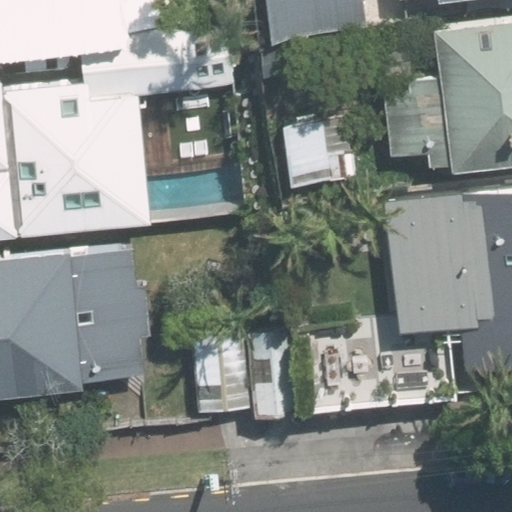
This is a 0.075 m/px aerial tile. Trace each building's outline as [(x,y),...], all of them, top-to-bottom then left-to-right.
[(0,0),(0,26),(40,23),(37,0),(0,0)] [(364,0),(268,0),(274,37),(368,23),(364,0)] [(511,6),(436,16),(442,64),(382,71),(391,143),(428,138),(429,149),(451,146),(452,155),(511,147),(511,6)] [(0,235),(151,220),(137,90),(236,79),(230,18),(76,34),(81,76),(0,84),(0,235)] [(283,118),(291,183),(357,176),(350,110),(283,118)] [(511,170),(383,184),(396,317),(458,311),(462,351),(511,346),(511,170)] [(0,397),(151,381),(136,243),(0,257),(0,397)] [(442,333),(300,350),(307,409),(449,392),(442,333)] [(248,339),(256,416),(295,412),(287,335),(248,339)] [(195,342),(198,410),(246,408),(243,340),(195,342)]
